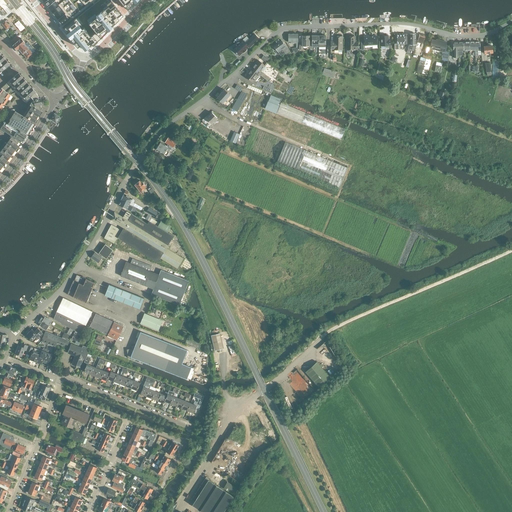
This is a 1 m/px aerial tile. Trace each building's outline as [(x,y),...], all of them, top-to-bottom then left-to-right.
[(110,0),(98,0),(63,29),(78,47),(81,45),(85,50),(89,47),(91,49),(101,38),(108,31),(109,31),(113,27),(112,26),(119,19),(123,15),(110,0)] [(119,0),(126,8),(128,10),(131,6),(135,3),(136,3),(138,0),(119,0)] [(55,1),(48,7),(51,11),(58,5),(55,1)] [(51,11),(55,15),(64,8),(60,3),(58,5),(51,11)] [(64,8),(55,15),(58,19),(67,12),(64,8)] [(58,19),(61,24),(71,16),(67,12),(58,19)] [(399,49),(398,43),(407,43),(406,33),(402,33),(399,33),(394,34),(394,43),(395,43),(395,49),(399,49)] [(237,46),(234,49),(236,52),(237,53),(240,56),(243,52),(244,53),(247,49),(246,49),(249,46),(250,47),(259,38),(255,34),(246,43),(243,40),(240,43),(239,42),(238,42),(237,43),(237,44),(237,45),(237,46)] [(18,35),(12,40),(15,44),(12,46),(12,48),(14,50),(16,50),(17,50),(18,52),(21,50),(28,59),(33,54),(33,53),(36,51),(28,42),(25,44),(24,43),(25,43),(22,38),(21,39),(18,35)] [(302,35),(302,42),(299,42),(299,49),(302,49),(303,46),(303,45),(309,45),(309,35),(302,35)] [(342,49),(342,36),(340,36),(339,35),(337,35),(337,36),(335,36),(335,41),(331,41),(331,49),(334,49),(338,49),(338,52),(342,52),(342,49)] [(365,45),(372,44),(372,48),(377,48),(377,35),(364,36),(364,41),(361,41),(361,49),(365,49),(365,45)] [(381,48),(389,48),(392,47),(391,41),(388,42),(388,35),(380,35),(381,48)] [(354,36),(346,36),(346,49),(355,49),(358,49),(358,42),(353,42),(354,36)] [(281,40),(277,43),(284,52),(286,54),(289,51),(286,46),(285,46),(281,40)] [(442,42),(432,40),(431,43),(432,44),(431,46),(441,49),(441,50),(445,51),(446,48),(445,48),(446,42),(443,41),(442,42)] [(284,52),(277,43),(273,45),(281,55),(284,52)] [(0,72),(10,64),(0,53),(0,52),(0,72)] [(417,71),(428,73),(432,59),(421,56),(417,71)] [(258,60),(252,68),(260,74),(260,75),(267,80),(269,81),(271,79),(269,77),(261,70),(265,65),(258,60)] [(292,64),(288,70),(293,74),(297,68),(292,64)] [(319,73),(322,74),(326,75),(328,69),(321,67),(319,73)] [(260,74),(252,68),(246,76),(253,81),(256,76),(258,77),(260,75),(260,74)] [(41,115),(43,112),(43,111),(39,109),(41,107),(41,104),(42,104),(40,97),(39,98),(39,96),(35,92),(36,92),(35,91),(35,92),(32,88),(33,88),(30,86),(27,83),(27,82),(25,80),(26,80),(25,78),(24,79),(22,76),(23,76),(21,74),(21,75),(19,73),(8,82),(25,101),(29,98),(32,101),(24,115),(35,122),(37,123),(38,120),(36,118),(37,118),(39,115),(39,114),(41,115)] [(247,88),(261,93),(262,91),(248,85),(247,88)] [(0,111),(11,95),(12,95),(11,95),(7,92),(6,92),(2,88),(3,87),(2,87),(1,88),(0,89),(0,111)] [(217,98),(225,105),(233,96),(225,89),(217,98)] [(230,112),(235,115),(247,94),(242,91),(230,112)] [(278,105),(280,99),(281,99),(271,95),(269,101),(278,105)] [(278,106),(268,102),(265,109),(276,113),(278,106)] [(277,113),(330,135),(341,140),(345,129),(313,116),(281,103),(277,113)] [(33,128),(34,127),(35,125),(33,124),(34,123),(15,111),(12,116),(10,119),(10,120),(8,124),(16,129),(17,128),(27,134),(28,133),(30,134),(32,131),(31,131),(34,130),(33,128)] [(61,118),(57,115),(59,113),(56,112),(55,114),(54,114),(51,119),(57,124),(61,118)] [(207,118),(211,123),(217,117),(212,113),(207,118)] [(24,142),(28,137),(28,136),(20,131),(20,132),(16,129),(8,124),(5,122),(1,128),(12,136),(16,138),(21,142),(22,140),(24,142)] [(235,143),(239,134),(234,132),(230,141),(235,143)] [(3,166),(5,163),(7,164),(12,158),(10,157),(11,155),(11,156),(13,153),(15,154),(18,150),(19,149),(17,147),(19,146),(17,144),(19,142),(15,139),(16,138),(12,136),(12,137),(11,137),(12,137),(8,142),(7,143),(5,142),(0,149),(0,170),(2,172),(4,168),(3,168),(2,167),(3,165),(3,166)] [(156,149),(164,153),(164,154),(164,155),(167,156),(168,156),(170,153),(169,151),(172,147),(173,147),(176,142),(168,137),(165,142),(168,144),(167,146),(161,142),(156,149)] [(348,168),(285,142),(277,162),(339,188),(348,168)] [(140,181),(135,185),(139,190),(141,191),(146,187),(142,182),(142,183),(140,181)] [(124,194),(121,200),(128,203),(133,205),(133,206),(141,210),(143,208),(135,203),(134,203),(134,202),(135,201),(135,200),(132,199),(132,198),(124,194)] [(121,200),(119,205),(127,209),(131,211),(131,210),(133,211),(135,211),(136,210),(136,208),(133,206),(133,205),(128,203),(121,200)] [(147,213),(155,217),(158,213),(150,208),(147,213)] [(115,212),(111,220),(124,227),(118,237),(120,239),(158,262),(160,258),(178,268),(183,258),(166,247),(173,236),(168,232),(158,226),(149,221),(147,223),(132,214),(128,220),(127,220),(115,212)] [(104,237),(114,243),(121,230),(111,224),(104,237)] [(105,244),(99,253),(107,258),(113,249),(105,244)] [(91,257),(98,262),(102,257),(95,252),(91,257)] [(153,288),(159,274),(150,271),(152,266),(132,259),(131,263),(126,262),(120,276),(153,288)] [(159,274),(153,288),(151,294),(154,295),(179,305),(189,281),(161,270),(159,274)] [(74,281),(92,288),(94,282),(77,275),(74,281)] [(92,288),(74,281),(73,280),(67,294),(86,302),(92,288)] [(140,308),(144,298),(116,287),(116,286),(115,286),(115,287),(109,284),(105,295),(111,297),(111,298),(111,297),(140,308)] [(67,334),(72,336),(72,338),(80,342),(83,334),(81,333),(85,325),(86,325),(92,311),(63,298),(57,311),(54,319),(59,321),(65,324),(65,325),(70,327),(67,334)] [(89,327),(117,339),(123,326),(96,313),(89,327)] [(162,320),(159,319),(147,314),(144,313),(140,323),(143,324),(158,330),(162,320)] [(39,320),(47,324),(49,325),(52,320),(48,318),(48,319),(42,315),(39,320)] [(39,320),(37,324),(41,327),(46,330),(46,329),(49,325),(47,324),(39,320)] [(26,334),(31,340),(33,342),(40,335),(41,336),(43,333),(38,328),(34,331),(32,329),(26,334)] [(88,346),(93,333),(86,330),(80,342),(88,346)] [(45,331),(41,341),(55,346),(57,343),(59,337),(45,331)] [(128,358),(142,363),(142,361),(188,379),(192,367),(183,363),(188,350),(141,331),(135,346),(132,346),(131,345),(132,350),(127,350),(127,349),(128,358)] [(214,350),(218,349),(223,348),(220,334),(211,336),(214,350)] [(59,337),(57,343),(65,346),(65,344),(68,345),(69,341),(59,337)] [(185,344),(199,349),(201,343),(188,337),(185,344)] [(15,354),(22,356),(25,350),(31,353),(33,347),(24,344),(23,347),(18,345),(15,354)] [(84,359),(87,350),(88,348),(83,345),(82,348),(71,344),(68,353),(75,356),(73,363),(74,363),(74,365),(80,367),(83,359),(84,359)] [(52,355),(41,351),(34,348),(30,359),(47,366),(52,355)] [(90,373),(92,366),(88,364),(91,357),(87,356),(82,368),(85,369),(84,371),(90,373)] [(331,376),(318,361),(306,372),(319,387),(331,376)] [(92,366),(90,373),(95,376),(98,368),(100,363),(98,362),(96,367),(92,366)] [(4,374),(10,376),(12,377),(13,375),(15,369),(8,366),(4,374)] [(98,368),(95,376),(101,378),(104,371),(98,368)] [(305,399),(316,389),(298,370),(289,379),(296,387),(297,387),(299,390),(298,391),(305,399)] [(104,371),(101,378),(107,380),(108,378),(110,373),(104,371)] [(114,381),(117,374),(111,371),(110,373),(108,378),(114,381)] [(117,374),(114,381),(120,383),(123,376),(124,373),(121,372),(120,375),(117,374)] [(2,383),(3,383),(10,386),(13,379),(5,376),(2,383)] [(22,388),(21,390),(25,392),(26,390),(27,387),(31,377),(27,376),(24,383),(23,386),(22,385),(21,388),(22,388)] [(125,385),(128,378),(123,376),(120,383),(125,385)] [(31,377),(27,387),(26,390),(30,391),(29,394),(31,394),(33,390),(30,388),(31,386),(32,386),(35,379),(31,377)] [(151,383),(153,380),(147,377),(141,393),(146,396),(149,389),(151,383)] [(131,388),(134,380),(128,378),(125,385),(131,388)] [(134,380),(131,388),(137,390),(140,383),(134,380)] [(41,388),(35,385),(34,388),(38,390),(40,391),(40,390),(48,393),(50,387),(50,386),(47,385),(46,386),(42,384),(41,388)] [(11,395),(14,396),(15,393),(9,391),(10,388),(3,385),(1,390),(11,394),(11,395)] [(149,389),(146,396),(152,398),(155,391),(149,389)] [(11,394),(1,390),(0,391),(0,395),(6,398),(8,395),(14,398),(14,396),(11,395),(11,394)] [(40,391),(38,390),(37,393),(35,392),(34,395),(31,394),(30,397),(36,400),(37,397),(44,400),(45,397),(46,397),(48,393),(40,390),(40,391)] [(168,392),(165,401),(170,403),(173,396),(175,393),(169,390),(168,392)] [(158,400),(161,393),(155,391),(152,398),(158,400)] [(161,393),(158,400),(164,403),(168,392),(165,391),(164,395),(161,393)] [(191,403),(188,410),(189,410),(188,411),(191,412),(191,411),(194,412),(195,408),(198,409),(203,396),(195,393),(194,394),(194,396),(197,397),(198,400),(198,402),(195,401),(194,404),(191,403)] [(173,396),(170,403),(176,406),(179,398),(173,396)] [(3,403),(10,406),(12,402),(5,399),(4,400),(0,397),(0,405),(2,406),(3,403)] [(179,398),(176,406),(182,408),(185,401),(179,398)] [(188,410),(191,403),(185,401),(182,408),(188,410)] [(31,409),(39,412),(41,407),(34,403),(31,409)] [(89,414),(88,414),(66,405),(63,413),(65,414),(63,418),(61,423),(72,428),(76,418),(81,420),(80,421),(85,423),(85,422),(86,422),(89,414)] [(39,412),(31,409),(29,415),(37,418),(39,412)] [(108,423),(115,426),(117,420),(110,417),(108,423)] [(108,423),(105,428),(112,431),(115,426),(108,423)] [(87,427),(85,426),(82,434),(73,430),(70,438),(80,442),(87,427)] [(140,435),(143,436),(144,433),(149,435),(147,438),(153,441),(156,435),(146,430),(145,431),(136,426),(134,432),(140,435)] [(101,438),(108,441),(110,435),(104,432),(101,438)] [(138,440),(140,435),(134,432),(131,437),(138,440)] [(14,445),(16,442),(13,441),(14,437),(3,433),(0,440),(0,444),(10,449),(11,446),(12,444),(14,445)] [(138,440),(131,437),(129,443),(135,446),(138,440)] [(108,441),(101,438),(99,443),(106,446),(108,441)] [(91,443),(98,446),(96,449),(103,452),(106,446),(99,443),(92,440),(91,443)] [(169,446),(176,450),(179,445),(172,441),(169,446)] [(14,445),(12,448),(16,450),(23,452),(25,447),(18,444),(18,443),(16,442),(14,445)] [(129,443),(126,448),(136,453),(138,450),(139,447),(135,446),(129,443)] [(48,444),(47,447),(46,447),(45,449),(46,449),(46,450),(48,451),(48,452),(55,455),(58,449),(62,451),(63,448),(56,445),(55,447),(48,444)] [(176,450),(169,446),(166,451),(173,455),(176,450)] [(126,448),(124,454),(130,457),(132,454),(135,456),(136,453),(126,448)] [(11,453),(8,460),(12,461),(18,463),(20,458),(19,457),(21,454),(13,451),(12,454),(11,453)] [(121,459),(128,462),(128,461),(132,463),(133,460),(129,459),(130,457),(124,454),(121,459)] [(41,461),(48,464),(50,458),(43,455),(41,461)] [(161,460),(167,464),(170,459),(164,455),(161,460)] [(158,465),(164,469),(167,464),(161,460),(158,465)] [(9,467),(16,469),(18,463),(12,461),(9,467)] [(39,466),(46,469),(48,464),(41,461),(39,466)] [(154,463),(152,466),(156,468),(155,470),(161,474),(164,469),(158,465),(158,466),(154,463)] [(87,469),(94,472),(96,467),(90,464),(87,469)] [(37,471),(43,474),(46,469),(39,466),(37,471)] [(16,469),(9,467),(7,473),(13,475),(16,469)] [(85,475),(92,478),(94,472),(87,469),(85,475)] [(43,474),(37,471),(34,477),(41,480),(43,474)] [(0,483),(1,483),(9,487),(11,480),(7,478),(8,477),(8,476),(7,476),(0,473),(0,483)] [(113,484),(111,487),(123,492),(124,489),(122,488),(123,485),(118,482),(119,479),(122,480),(124,476),(121,475),(120,476),(115,474),(112,480),(114,481),(113,484)] [(83,480),(89,483),(92,478),(85,475),(83,480)] [(223,511),(234,495),(206,477),(193,497),(196,499),(193,504),(205,511),(223,511)] [(138,481),(133,479),(131,483),(138,488),(138,487),(150,494),(153,489),(138,481)] [(80,485),(87,488),(89,483),(83,480),(80,485)] [(224,487),(234,494),(238,488),(228,481),(224,487)] [(30,487),(37,490),(39,484),(33,482),(30,487)] [(87,488),(80,485),(78,491),(85,494),(87,488)] [(37,490),(30,487),(28,492),(35,495),(37,490)] [(138,487),(138,488),(137,490),(139,492),(138,494),(147,499),(150,494),(138,487)] [(105,494),(113,498),(116,491),(108,488),(105,494)] [(24,502),(32,505),(34,501),(36,502),(36,500),(26,496),(24,502)] [(73,502),(80,505),(82,499),(75,496),(73,502)] [(134,496),(133,498),(131,500),(143,507),(145,502),(136,497),(136,498),(134,496)] [(101,504),(111,508),(113,503),(111,502),(111,501),(104,498),(101,504)] [(50,504),(40,500),(38,503),(49,508),(50,504)] [(143,507),(131,500),(130,503),(132,505),(131,507),(140,511),(143,507)] [(32,505),(24,502),(21,508),(30,511),(31,511),(32,511),(30,510),(32,505)] [(71,507),(77,510),(80,505),(73,502),(71,507)]
